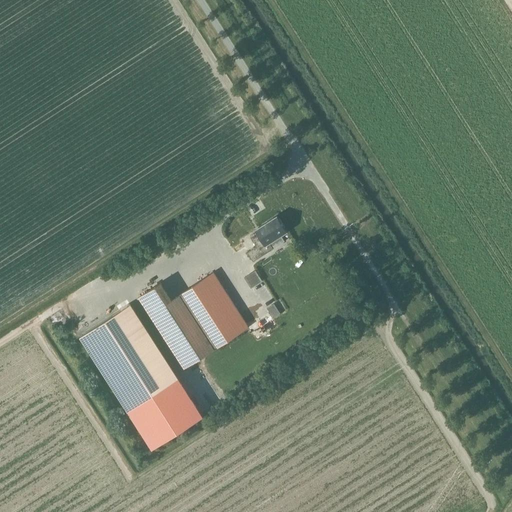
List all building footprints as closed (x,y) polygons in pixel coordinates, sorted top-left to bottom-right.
[(256,246),(247,252),(253,261),(273,248),(269,242),(287,230),(277,215),(255,229),(257,232),(250,237),(256,246)] [(193,225),(191,243),(205,245),(208,227),(193,225)] [(263,305),(234,260),(209,276),(172,300),(161,283),(139,297),(183,366),(237,331),(233,324),(238,321),(263,305)] [(130,303),(82,334),(130,408),(178,378),(130,303)] [(40,323),(46,318),(41,311),(34,316),(40,323)]
